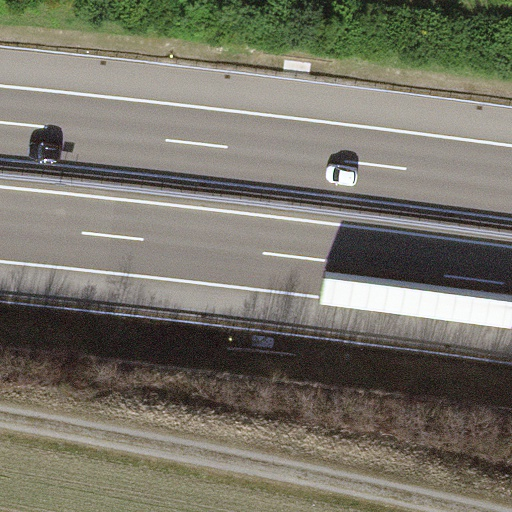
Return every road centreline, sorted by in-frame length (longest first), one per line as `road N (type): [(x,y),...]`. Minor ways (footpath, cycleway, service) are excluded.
road 1 (motorway): [(511,184),(0,122)]
road 2 (motorway): [(0,224),(511,286)]
road 3 (track): [(386,511),(0,432)]
